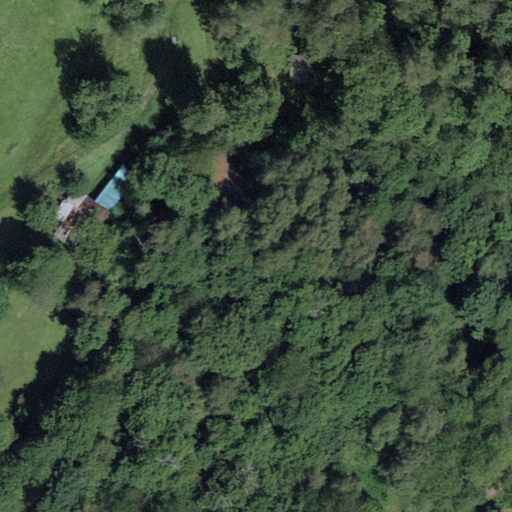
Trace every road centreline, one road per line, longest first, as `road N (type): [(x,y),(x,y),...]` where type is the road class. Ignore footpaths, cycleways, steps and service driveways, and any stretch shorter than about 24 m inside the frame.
road 1 (track): [(96,511),(125,368),(210,201),(218,118),(201,0)]
road 2 (track): [(164,0),(155,71),(137,112),(0,202)]
